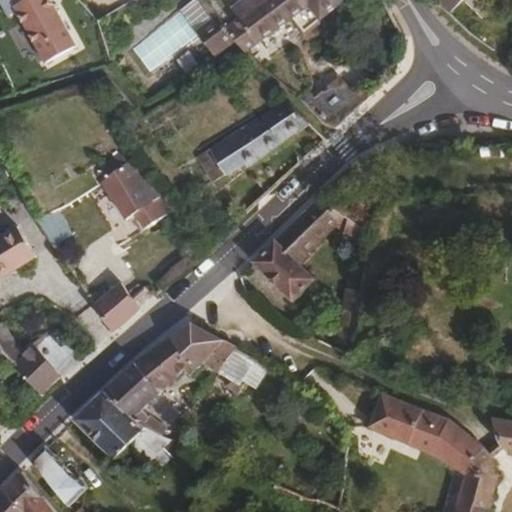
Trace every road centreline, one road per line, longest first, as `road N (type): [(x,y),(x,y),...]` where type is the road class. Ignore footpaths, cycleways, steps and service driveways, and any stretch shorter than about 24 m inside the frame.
road 1 (unclassified): [(194,285),(344,149),(461,68)]
road 2 (residential): [(0,466),(123,342),(194,285)]
